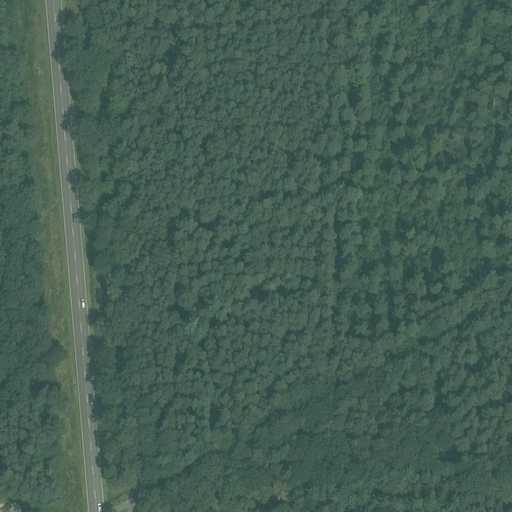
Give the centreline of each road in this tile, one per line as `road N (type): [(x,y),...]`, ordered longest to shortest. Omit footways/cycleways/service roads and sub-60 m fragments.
road 1 (primary): [(95,511),(51,0)]
road 2 (track): [(112,511),(511,293)]
road 3 (track): [(300,405),(318,0)]
road 4 (track): [(511,182),(478,311)]
